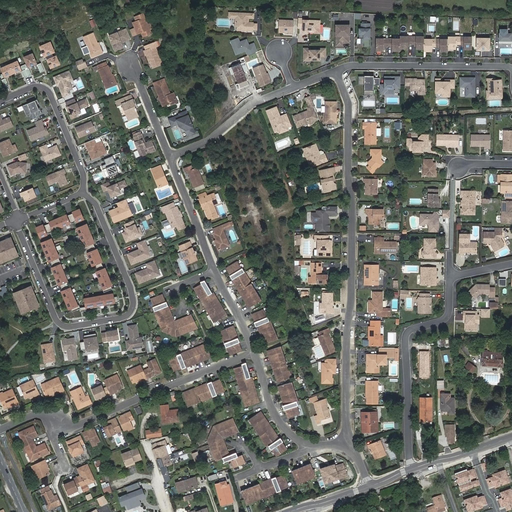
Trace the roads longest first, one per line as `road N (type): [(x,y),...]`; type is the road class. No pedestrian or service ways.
road 1 (residential): [(349,440),(350,116),(335,71)]
road 2 (residential): [(18,219),(56,321),(123,317),(132,298),(125,276),(95,204),(82,193)]
road 3 (residential): [(410,469),(405,341),(415,327),(444,320),(450,276)]
road 4 (residential): [(254,352),(85,423),(57,417)]
road 5 (residential): [(335,71),(353,64),(511,69)]
road 6 (residential): [(0,101),(32,86),(48,91),(83,174),(82,193)]
road 7 (residential): [(292,87),(253,104),(216,137),(170,156)]
road 8 (residential): [(170,156),(216,269)]
